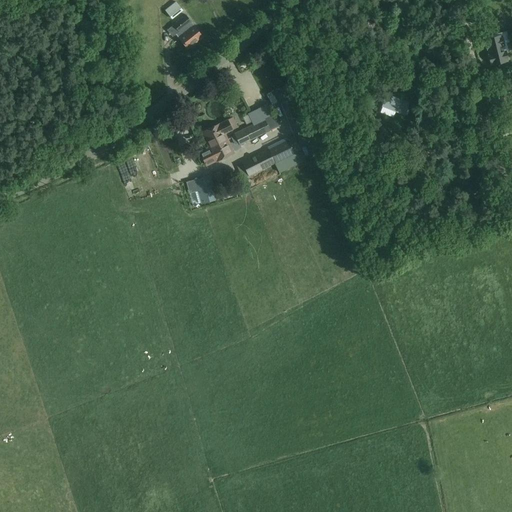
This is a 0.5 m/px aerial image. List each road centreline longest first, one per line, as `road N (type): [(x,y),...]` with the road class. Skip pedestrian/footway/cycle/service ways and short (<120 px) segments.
road 1 (tertiary): [(0,197),(117,140),(295,0)]
road 2 (track): [(511,203),(460,0)]
road 3 (track): [(70,0),(82,117),(99,150)]
